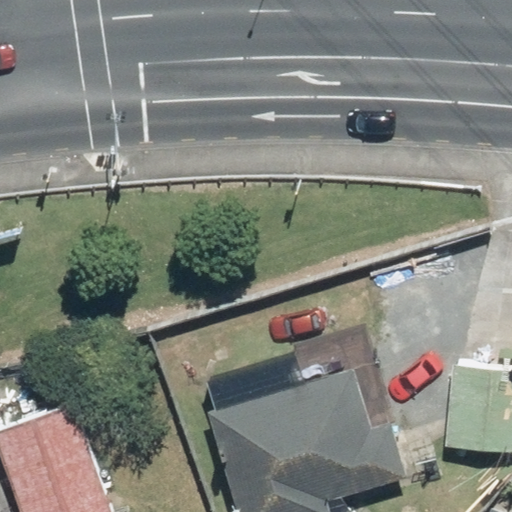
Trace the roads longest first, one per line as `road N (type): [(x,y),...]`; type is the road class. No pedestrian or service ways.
road 1 (secondary): [(292,21),(119,30),(35,44)]
road 2 (secondary): [(475,21),(292,21)]
